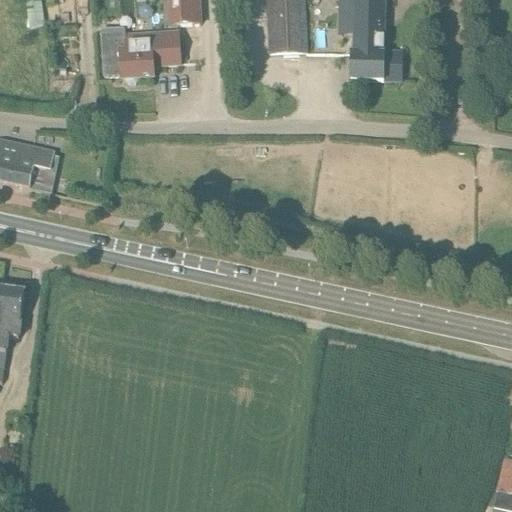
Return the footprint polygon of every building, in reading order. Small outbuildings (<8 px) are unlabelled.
[(170,0),(171,6),(172,28),(201,26),(199,0),(170,0)] [(267,0),(270,56),(306,54),(306,35),(303,0),(267,0)] [(350,82),(401,83),(402,55),(384,55),(385,0),(356,0),(355,39),(357,39),(356,57),(351,56),(350,82)] [(34,27),(45,26),(43,6),(32,7),(34,27)] [(181,66),(179,46),(179,33),(124,36),(125,51),(119,52),(121,82),(126,82),(129,86),(136,86),(138,81),(154,80),(153,65),(162,64),(162,67),(181,66)] [(0,185),(30,192),(35,172),(47,174),(51,155),(0,143),(0,185)] [(0,386),(3,386),(4,373),(8,341),(19,342),(21,326),(25,296),(2,292),(0,305),(0,386)] [(511,511),(511,467),(506,466),(495,511),(511,511)]
